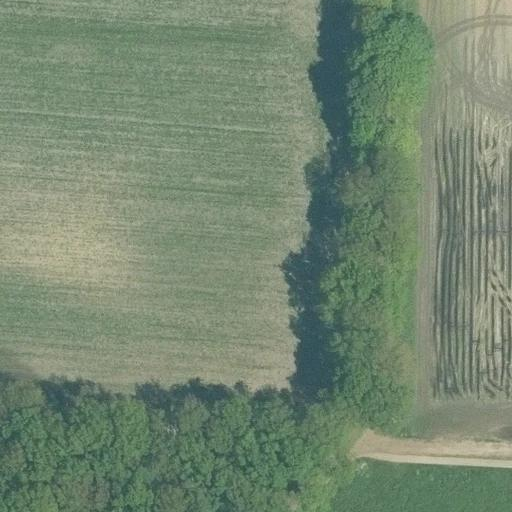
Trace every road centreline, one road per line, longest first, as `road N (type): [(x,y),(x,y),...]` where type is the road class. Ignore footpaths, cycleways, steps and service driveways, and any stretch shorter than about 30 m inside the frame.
road 1 (unclassified): [(282,511),(369,433),(378,0)]
road 2 (track): [(369,433),(398,448),(511,454)]
